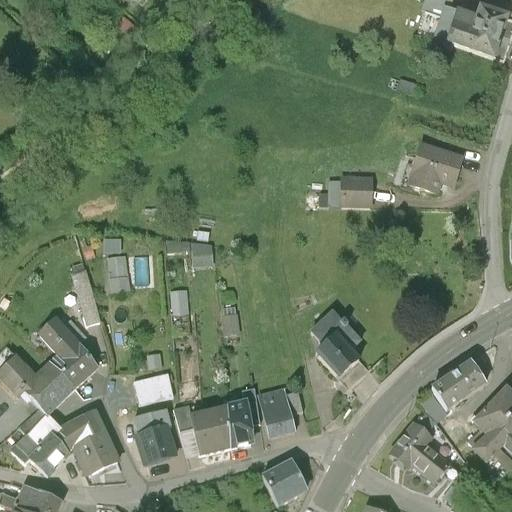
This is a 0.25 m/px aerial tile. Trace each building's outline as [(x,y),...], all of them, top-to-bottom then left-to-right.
[(444,25),(426,19),(419,39),(492,64),(505,25),(480,17),(476,27),(446,17),(444,25)] [(460,165),(421,153),(409,191),(435,199),(439,188),(452,192),(460,165)] [(320,353),(315,358),(338,383),(358,365),(348,355),(359,345),(346,331),(348,329),(343,325),(340,328),(331,318),(310,337),(322,350),(320,353)] [(50,368),(74,394),(96,374),(77,349),(76,350),(66,338),(64,339),(52,323),(38,335),(47,347),(58,360),(50,368)] [(6,353),(0,358),(0,381),(19,400),(24,395),(45,420),(46,420),(74,394),(50,368),(35,382),(6,353)] [(469,368),(430,395),(445,416),(483,390),(469,368)] [(492,438),(511,417),(511,401),(505,394),(472,429),(486,441),(472,456),(484,468),(503,449),(492,438)] [(284,399),(259,405),(264,424),(262,424),(267,444),(293,437),(290,422),(302,418),(297,399),(285,402),(284,399)] [(244,409),(226,414),(229,453),(251,448),(244,409)] [(199,461),(229,453),(226,414),(189,422),(199,461)] [(511,417),(492,438),(503,449),(511,459),(511,417)] [(93,418),(83,423),(93,443),(83,447),(97,475),(116,466),(107,448),(93,418)] [(26,441),(37,453),(51,443),(67,458),(72,453),(83,447),(93,443),(83,423),(60,434),(50,424),(50,423),(46,420),(45,420),(26,441)] [(430,443),(413,429),(389,459),(406,473),(410,468),(434,487),(448,470),(424,451),(430,443)] [(164,434),(136,442),(144,470),(173,461),(164,434)] [(37,453),(26,441),(11,455),(24,470),(29,465),(37,453)] [(47,480),(67,458),(51,443),(37,453),(29,465),(47,480)] [(306,495),(292,467),(262,483),(277,511),(278,511),(304,498),(306,495)] [(58,511),(60,508),(38,498),(37,499),(23,492),(13,511),(58,511)]
